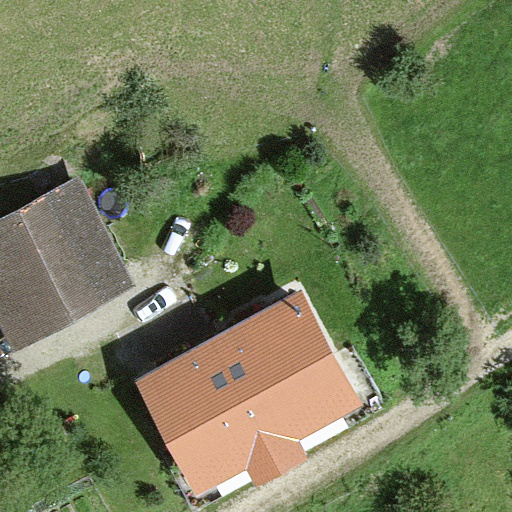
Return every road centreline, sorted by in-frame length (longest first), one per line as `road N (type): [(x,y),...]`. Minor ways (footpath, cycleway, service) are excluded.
road 1 (track): [(0,389),(86,337),(187,257),(278,151),(443,0)]
road 2 (track): [(247,511),(395,418),(511,358)]
